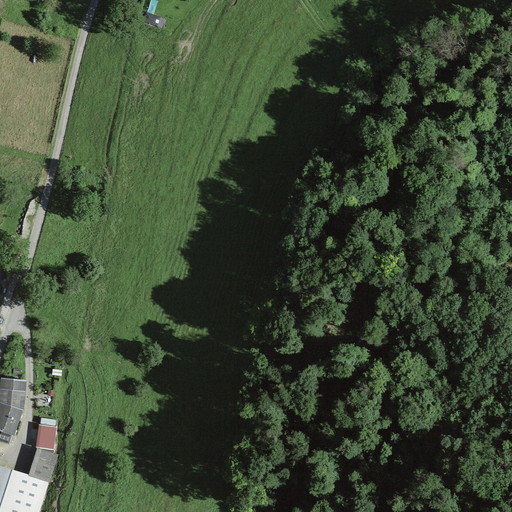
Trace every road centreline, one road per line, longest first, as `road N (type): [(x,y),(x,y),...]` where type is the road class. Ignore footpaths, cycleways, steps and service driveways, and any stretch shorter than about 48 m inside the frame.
road 1 (track): [(15,303),(94,0)]
road 2 (track): [(304,0),(359,60),(456,67),(511,83)]
